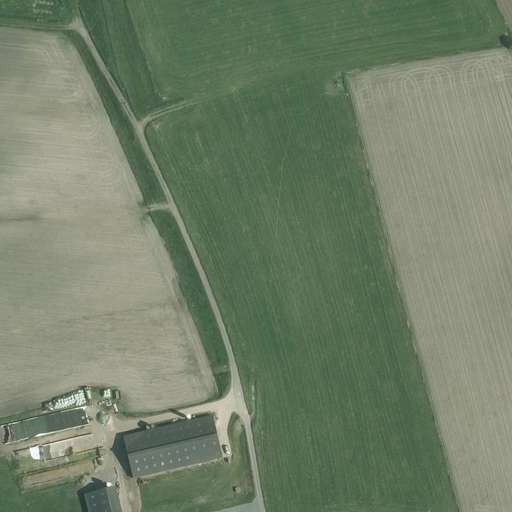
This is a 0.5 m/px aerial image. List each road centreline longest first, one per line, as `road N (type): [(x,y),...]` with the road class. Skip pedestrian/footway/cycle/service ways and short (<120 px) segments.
road 1 (track): [(220,321),(136,126)]
road 2 (unclassified): [(263,511),(220,321)]
road 3 (track): [(115,0),(145,96),(136,126)]
